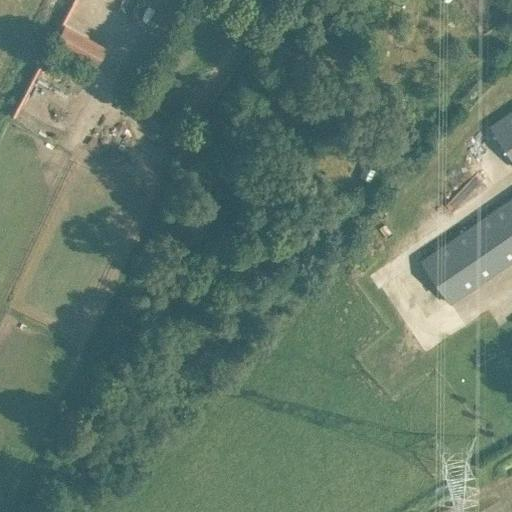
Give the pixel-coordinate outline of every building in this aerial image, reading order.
[(166,11),(160,21),(170,27),(175,16),(166,11)] [(60,31),(54,42),(95,65),(105,47),(86,36),(82,44),(60,31)] [(124,72),(119,81),(134,89),(145,69),(135,64),(130,75),(124,72)] [(456,235),(420,259),(450,300),(511,258),(511,110),(490,125),(511,157),(511,197),(493,210),(456,235)] [(511,304),(511,302),(492,316),(499,325),(511,315),(511,304)]
